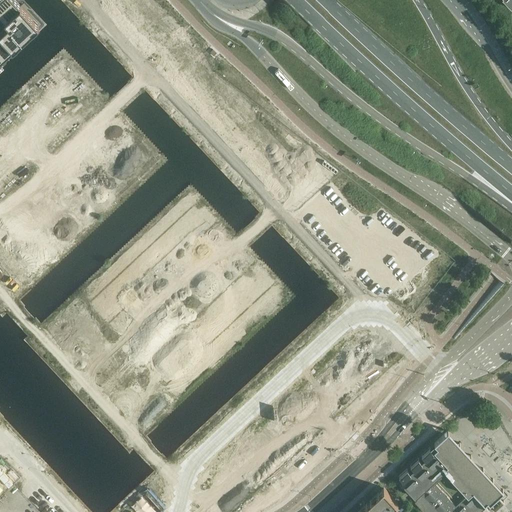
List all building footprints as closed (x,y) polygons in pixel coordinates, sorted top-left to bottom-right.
[(20,6),(14,0),(11,0),(0,11),(0,15),(5,21),(20,6)] [(0,0),(0,11),(11,0),(0,0)] [(109,0),(101,0),(110,12),(115,8),(109,0)] [(116,0),(130,14),(132,11),(181,63),(195,49),(175,28),(176,26),(151,0),(116,0)] [(511,0),(503,0),(510,7),(511,8),(511,0)] [(20,6),(5,21),(6,23),(8,24),(0,31),(0,34),(13,48),(38,25),(22,8),(20,6)] [(0,34),(0,51),(5,56),(13,48),(0,34)] [(63,50),(42,71),(51,81),(63,70),(77,85),(87,75),(63,50)] [(210,57),(193,72),(212,92),(210,93),(244,129),(243,131),(243,132),(245,131),(279,167),(280,165),(299,185),(315,170),(297,150),(299,148),(297,147),(274,122),(272,124),(253,103),(255,101),(230,75),(228,77),(210,57)] [(42,71),(34,78),(48,93),(56,86),(51,81),(42,71)] [(77,85),(71,89),(79,97),(94,83),(87,75),(77,85)] [(34,78),(26,85),(40,101),(48,93),(34,78)] [(94,83),(79,97),(86,105),(101,91),(94,83)] [(26,85),(18,93),(32,108),(40,101),(26,85)] [(101,91),(86,105),(94,113),(109,99),(101,91)] [(18,93),(10,100),(24,115),(32,108),(18,93)] [(10,100),(2,107),(16,123),(24,115),(10,100)] [(2,107),(0,109),(0,121),(8,130),(16,123),(2,107)] [(123,114),(108,128),(116,137),(131,123),(123,114)] [(0,121),(0,135),(1,137),(8,130),(0,121)] [(131,123),(116,137),(124,145),(139,131),(131,123)] [(139,131),(124,145),(131,154),(137,149),(147,139),(139,131)] [(133,174),(142,184),(167,161),(147,139),(137,149),(148,161),(133,174)] [(128,169),(120,176),(134,192),(142,184),(133,174),(128,169)] [(120,176),(112,184),(126,199),(134,192),(120,176)] [(112,184),(104,191),(119,207),(126,199),(112,184)] [(104,191),(96,199),(111,214),(119,207),(104,191)] [(96,199),(88,206),(103,221),(111,214),(96,199)] [(88,206),(81,213),(95,229),(103,221),(88,206)] [(81,213),(74,219),(89,234),(95,229),(81,213)] [(74,219),(68,225),(83,240),(89,234),(74,219)] [(68,225),(62,230),(77,246),(83,240),(68,225)] [(62,230),(55,238),(69,253),(77,246),(62,230)] [(5,232),(0,236),(0,250),(12,240),(5,232)] [(55,238),(47,245),(62,260),(69,253),(55,238)] [(12,240),(0,250),(0,257),(4,262),(20,247),(12,240)] [(47,245),(40,251),(54,267),(62,260),(47,245)] [(20,247),(4,262),(12,270),(27,255),(20,247)] [(27,255),(12,270),(30,289),(54,267),(40,251),(31,260),(27,255)] [(370,372),(381,384),(396,369),(385,358),(370,372)] [(480,511),(487,506),(485,503),(486,502),(489,504),(496,511),(510,511),(511,511),(511,507),(500,494),(503,491),(483,470),(481,468),(479,467),(478,466),(476,465),(474,464),(472,463),(469,462),(467,462),(463,461),(461,461),(459,461),(458,460),(456,458),(439,439),(434,443),(435,444),(430,448),(422,455),(425,459),(422,462),(418,458),(410,466),(414,469),(410,472),(407,469),(399,476),(405,483),(404,485),(417,499),(415,501),(424,511),(480,511)] [(271,458),(275,462),(281,456),(276,452),(271,458)] [(272,494),(274,488),(268,485),(266,491),(272,494)] [(394,511),(399,508),(396,505),(398,503),(383,488),(357,511),(394,511)]
